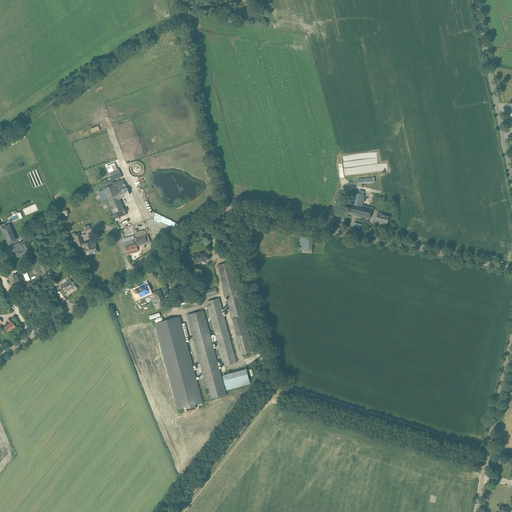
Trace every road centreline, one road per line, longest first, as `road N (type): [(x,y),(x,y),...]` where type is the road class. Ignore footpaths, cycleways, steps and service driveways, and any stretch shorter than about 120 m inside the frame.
road 1 (unclassified): [(29,335),(219,210),(253,210),(511,267)]
road 2 (track): [(228,209),(173,0)]
road 3 (unclassified): [(511,177),(476,0)]
road 4 (unclassified): [(476,511),(511,340)]
